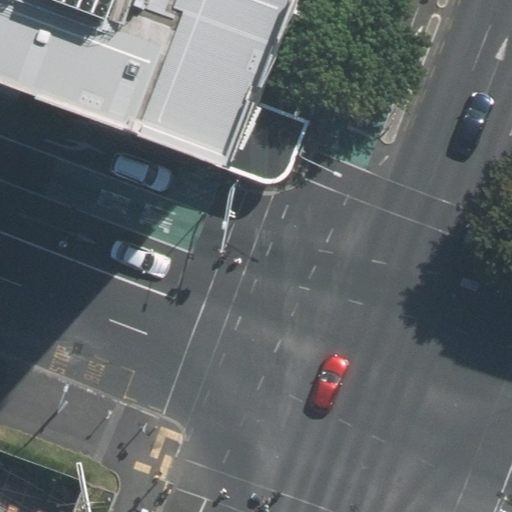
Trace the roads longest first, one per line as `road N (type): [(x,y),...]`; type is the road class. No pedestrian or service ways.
road 1 (secondary): [(0,218),(380,358)]
road 2 (primary): [(380,358),(508,0)]
road 3 (primary): [(330,511),(380,358)]
road 4 (secondary): [(380,358),(511,408)]
